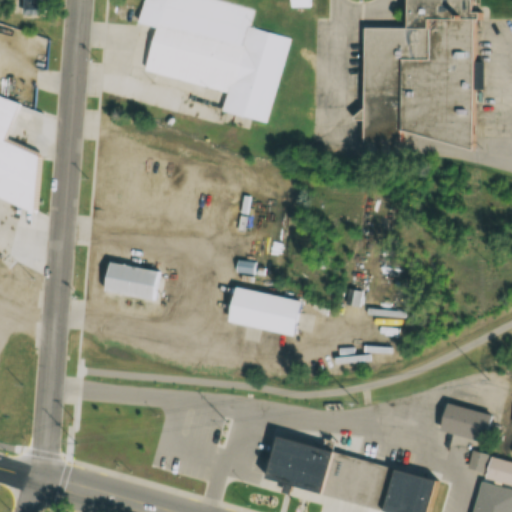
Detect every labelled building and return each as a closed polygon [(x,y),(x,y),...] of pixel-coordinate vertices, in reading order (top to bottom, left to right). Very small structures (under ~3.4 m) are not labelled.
[(49,14),(48,0),(29,0),(30,14),(49,14)] [(144,73),(227,90),(222,114),(271,123),(289,36),(247,28),(251,7),(214,0),(144,0),(140,25),(153,28),(144,73)] [(472,0),(474,146),(401,125),(401,141),(364,141),(363,27),(407,27),(407,0),(472,0)] [(203,215),(203,240),(212,240),(212,215),(203,215)] [(1,258),(16,266),(26,247),(11,239),(1,258)] [(115,257),(161,265),(154,301),(108,292),(115,257)] [(239,287),(301,300),(294,334),(232,321),(239,287)] [(431,434),(438,409),(487,423),(480,448),(431,434)] [(272,447),(260,485),(317,501),(328,464),(272,447)] [(329,458),(386,475),(375,511),(353,511),(317,501),(328,464),(329,458)] [(511,469),(484,461),(478,482),(511,491),(511,469)] [(419,511),(427,486),(386,475),(375,511),(419,511)] [(511,511),(511,509),(511,505),(489,499),(485,511),(511,511)]
